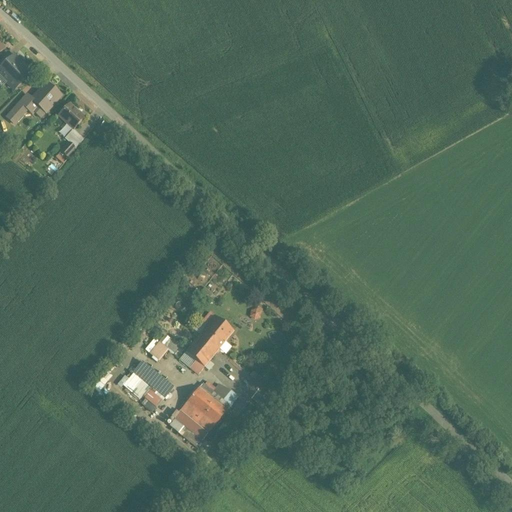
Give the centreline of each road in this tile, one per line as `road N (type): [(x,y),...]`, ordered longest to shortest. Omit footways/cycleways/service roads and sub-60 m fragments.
road 1 (residential): [(332,320),(0,11)]
road 2 (unclassified): [(332,320),(178,511)]
road 3 (residential): [(511,485),(332,320)]
